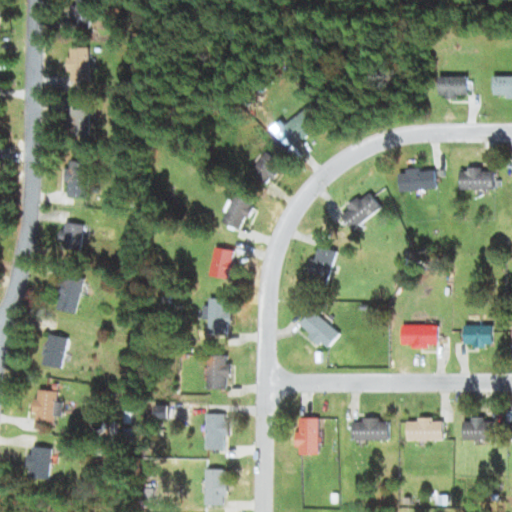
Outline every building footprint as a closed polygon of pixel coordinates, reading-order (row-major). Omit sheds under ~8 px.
[(78,0),(71,22),(91,29),(100,4),(88,0),(78,0)] [(92,48),(71,48),(71,85),(92,85),(92,48)] [(496,97),(511,97),(511,76),(496,77),(496,97)] [(443,97),(470,97),(470,77),(443,77),(443,97)] [(284,130),(297,146),(323,125),(310,109),(284,130)] [(93,110),(71,110),(71,136),(93,136),(93,110)] [(267,184),(286,167),(273,153),(254,170),(267,184)] [(92,161),(71,161),(71,197),(92,197),(92,161)] [(495,189),(495,169),(461,169),(461,189),(495,189)] [(401,190),(437,189),(437,170),(401,170),(401,190)] [(383,209),(372,192),(343,212),(354,229),(383,209)] [(243,231),(256,202),(238,194),(225,223),(243,231)] [(85,250),(87,225),(66,222),(63,248),(85,250)] [(307,277),(327,286),(342,253),(322,244),(307,277)] [(238,249),(217,248),(216,276),(237,277),(238,249)] [(60,309),(80,314),(88,278),(68,274),(60,309)] [(235,335),(235,299),(214,298),(214,335),(235,335)] [(331,348),(343,334),(315,310),(303,324),(331,348)] [(404,345),(439,345),(439,325),(404,325),(404,345)] [(465,346),(494,346),(494,325),(465,325),(465,346)] [(73,338),(54,334),(48,365),(67,369),(73,338)] [(213,389),(233,389),(233,355),(213,355),(213,389)] [(40,424),(61,424),(61,391),(40,391),(40,424)] [(210,450),(231,450),(231,414),(210,414),(210,450)] [(321,455),(321,418),(300,418),(300,455),(321,455)] [(354,419),(354,439),(392,439),(392,419),(354,419)] [(446,440),(446,419),(409,419),(409,440),(446,440)] [(466,440),(496,440),(496,419),(466,419),(466,440)] [(53,480),(56,448),(35,446),(32,478),(53,480)] [(208,506),(227,506),(227,470),(208,470),(208,506)]
